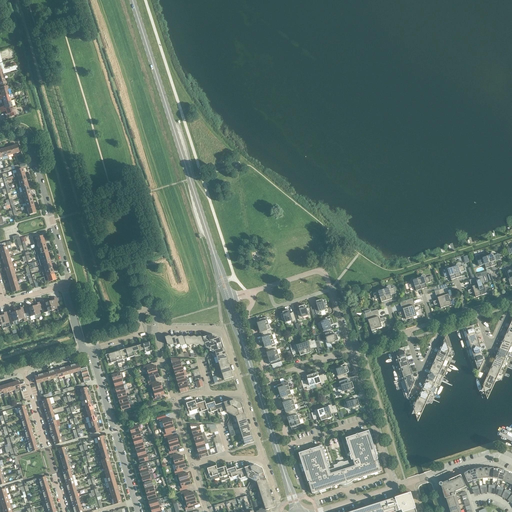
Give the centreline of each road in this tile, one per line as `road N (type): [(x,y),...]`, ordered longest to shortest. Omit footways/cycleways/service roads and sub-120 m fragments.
road 1 (tertiary): [(228,300),(131,0)]
road 2 (tertiary): [(295,509),(228,300)]
road 3 (residential): [(64,287),(22,130)]
road 4 (residential): [(135,501),(88,350)]
road 5 (residential): [(65,511),(22,368)]
road 6 (residential): [(243,393),(221,330),(160,327)]
road 7 (unknown): [(235,165),(267,286)]
